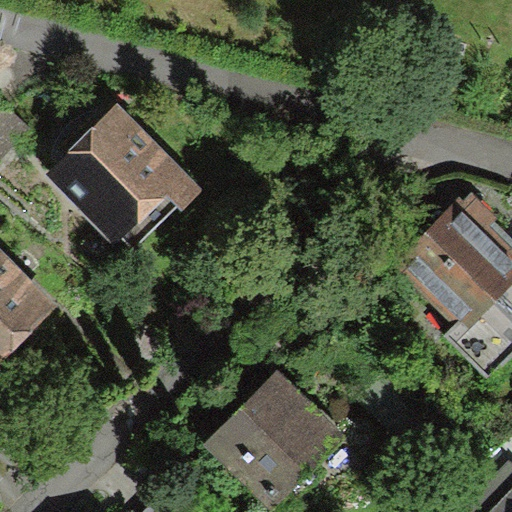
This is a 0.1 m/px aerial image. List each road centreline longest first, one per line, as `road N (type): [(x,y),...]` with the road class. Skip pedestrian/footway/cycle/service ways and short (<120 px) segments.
road 1 (residential): [(40,511),(419,136)]
road 2 (unclassified): [(0,22),(419,136)]
